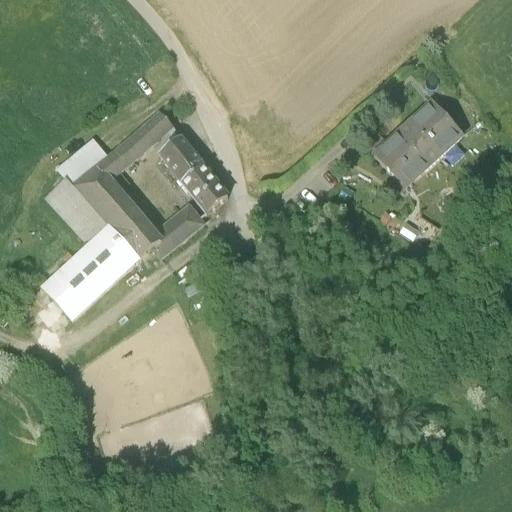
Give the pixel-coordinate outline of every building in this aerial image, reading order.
[(432,108),(374,160),(404,193),(462,141),(432,108)] [(72,327),(153,252),(161,246),(154,236),(110,185),(172,132),(159,118),(115,156),(107,162),(73,189),(110,232),(89,250),(42,292),(72,327)] [(160,160),(181,188),(204,171),(182,143),(160,160)] [(57,173),(66,184),(71,190),(73,189),(107,162),(93,144),(57,173)] [(227,202),(204,171),(181,188),(205,218),(227,202)] [(110,232),(73,189),(71,190),(66,184),(46,201),(89,250),(110,232)] [(189,209),(154,236),(161,246),(153,252),(160,262),(204,228),(189,209)]
